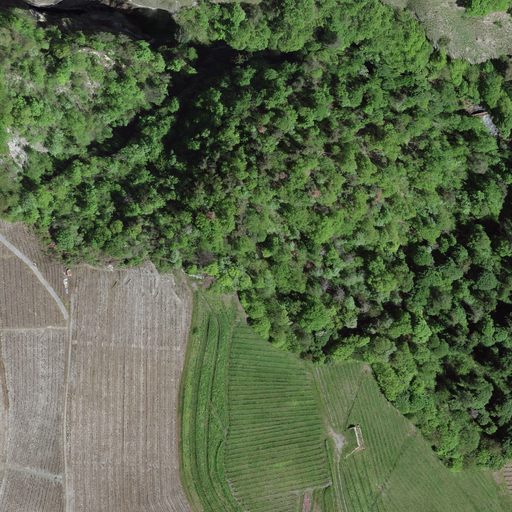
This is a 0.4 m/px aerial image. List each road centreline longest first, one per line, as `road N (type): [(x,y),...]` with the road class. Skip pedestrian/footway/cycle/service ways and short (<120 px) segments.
road 1 (track): [(0,236),(68,317),(65,511)]
road 2 (track): [(192,283),(179,463),(196,511)]
